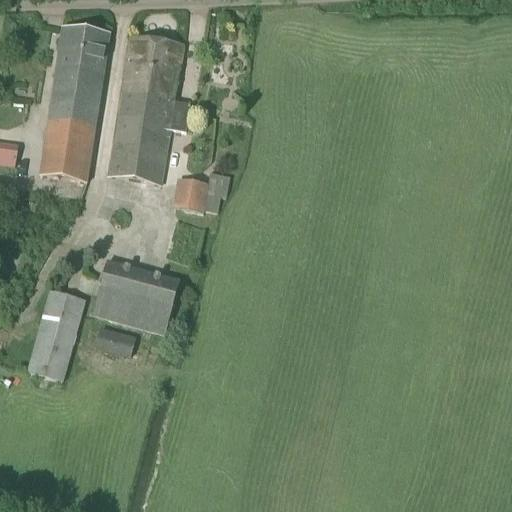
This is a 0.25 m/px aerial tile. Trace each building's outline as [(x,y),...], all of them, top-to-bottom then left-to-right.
[(61,31),(56,65),(39,180),(85,187),(108,38),(61,31)] [(128,39),(124,65),(107,180),(160,188),(169,127),(186,129),(189,108),(173,105),(181,47),(128,39)] [(0,166),(15,169),(20,147),(0,142),(0,166)] [(225,201),(228,180),(209,177),(207,187),(177,182),(172,212),(202,217),(202,214),(216,216),(219,200),(225,201)] [(10,196),(0,194),(0,220),(6,222),(10,196)] [(164,338),(179,284),(106,265),(92,319),(164,338)] [(61,386),(84,304),(50,294),(27,377),(61,386)] [(129,362),(134,342),(100,333),(95,352),(129,362)]
